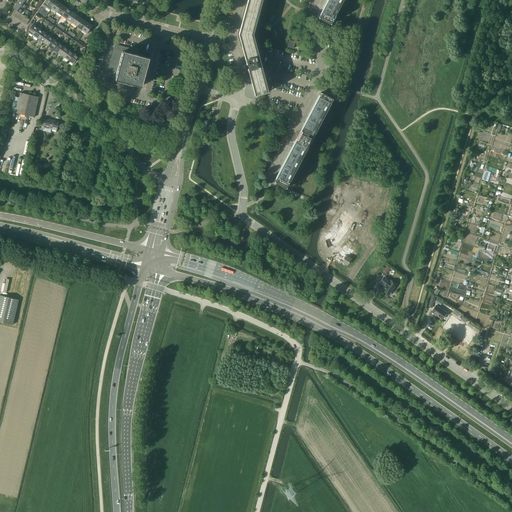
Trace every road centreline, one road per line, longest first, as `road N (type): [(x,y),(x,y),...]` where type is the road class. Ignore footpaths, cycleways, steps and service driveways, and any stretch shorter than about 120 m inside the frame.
road 1 (unclassified): [(511,408),(243,216),(231,137),(237,100)]
road 2 (secondary): [(158,270),(318,328),(511,459)]
road 3 (secondary): [(511,440),(323,315),(162,253)]
road 4 (unclassified): [(256,511),(296,345),(243,316),(154,287)]
road 5 (motorway): [(135,298),(111,414),(116,511)]
road 6 (motorway): [(127,511),(128,394),(145,320)]
road 7 (unclassified): [(144,171),(109,123),(3,48)]
road 8 (secondary): [(147,250),(0,215)]
road 9 (secondary): [(0,228),(143,267)]
road 10 (residential): [(157,45),(112,35),(98,86),(142,97)]
road 11 (unclassified): [(139,282),(0,244)]
road 12 (residential): [(298,117),(321,70),(309,20),(317,0)]
